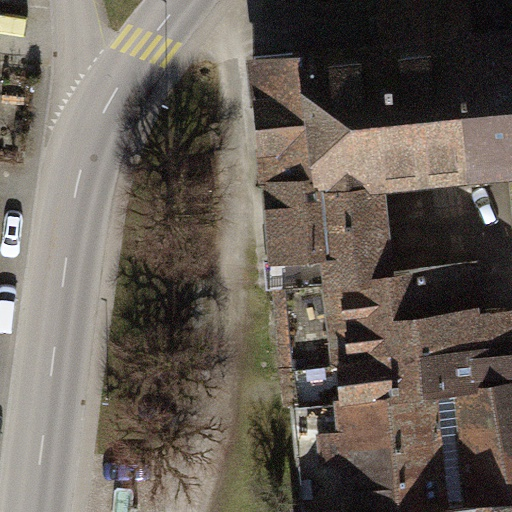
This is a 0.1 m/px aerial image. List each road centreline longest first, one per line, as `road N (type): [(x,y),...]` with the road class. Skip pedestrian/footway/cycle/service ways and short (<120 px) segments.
road 1 (tertiary): [(79,180),(35,511)]
road 2 (tertiary): [(186,0),(114,102),(79,180)]
road 3 (residential): [(79,180),(80,0)]
